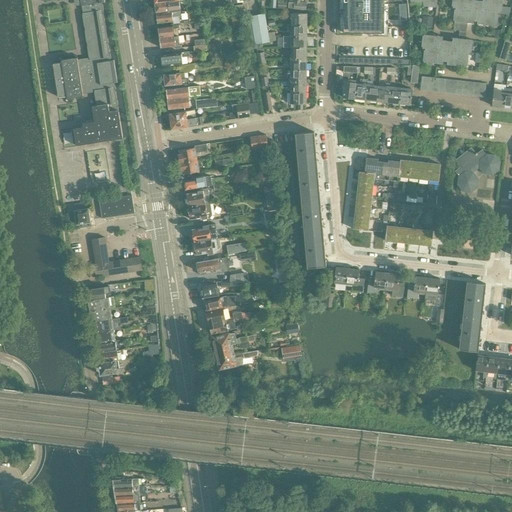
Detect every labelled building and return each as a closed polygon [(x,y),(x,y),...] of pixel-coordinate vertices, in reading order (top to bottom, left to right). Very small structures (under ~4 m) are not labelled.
[(80,0),(81,6),(82,6),(83,13),(82,13),(90,59),(78,61),(77,58),(61,60),(62,63),(53,64),(58,97),(67,96),(67,98),(83,96),(83,92),(94,91),(97,106),(92,106),(94,122),(90,122),(82,124),(83,127),(73,129),(76,146),(122,138),(117,105),(118,105),(117,100),(115,90),(115,85),(114,85),(114,83),(117,82),(114,60),(111,61),(110,59),(111,59),(110,54),(108,43),(108,38),(107,38),(105,28),(106,28),(105,23),(103,12),(103,8),(102,4),(102,3),(105,2),(104,0),(80,0)] [(343,0),(344,0),(343,1),(343,3),(344,3),(344,15),(343,15),(343,17),(344,17),(343,32),(345,33),(355,33),(356,34),(357,34),(358,33),(369,33),(369,35),(370,36),(374,36),(374,33),(383,33),(384,32),(384,18),(385,17),(385,15),(384,15),(384,3),(385,3),(385,1),(384,0),(343,0)] [(452,6),(452,8),(455,8),(455,10),(457,10),(456,21),(454,21),(454,22),(453,30),(459,31),(466,32),(467,23),(473,24),(473,21),(477,21),(476,24),(495,27),(495,26),(494,25),(495,14),(497,14),(497,13),(500,13),(500,12),(498,11),(500,0),(501,1),(501,0),(482,0),(482,1),(472,0),(454,0),(454,7),(452,6)] [(165,11),(165,13),(180,11),(179,1),(155,3),(156,12),(165,11)] [(244,16),(242,5),(233,6),(235,17),(244,16)] [(180,11),(165,13),(156,14),(157,23),(170,22),(171,24),(180,23),(179,16),(180,16),(180,11)] [(306,25),(307,13),(291,13),(291,18),(294,18),(294,25),(306,25)] [(268,37),(268,33),(265,14),(251,17),(255,44),(269,42),(268,37)] [(157,28),(159,38),(178,36),(177,28),(179,28),(178,24),(172,24),(172,26),(157,28)] [(291,25),(291,36),(306,36),(306,25),(294,25),(291,25)] [(422,47),(422,48),(425,49),(425,50),(427,50),(425,62),(424,62),(443,64),(443,61),(447,62),(446,65),(465,67),(465,66),(464,66),(465,55),(466,55),(466,53),(470,54),(470,52),(468,52),(469,40),(471,41),(471,40),(465,39),(458,39),(452,38),(452,42),(442,41),(443,37),(433,36),(424,35),(424,36),(425,36),(424,47),(422,47)] [(178,36),(159,38),(160,48),(175,46),(175,48),(182,48),(181,43),(179,43),(178,36)] [(291,36),(291,48),(293,48),(306,48),(306,36),(291,36)] [(499,60),(506,61),(511,42),(505,40),(499,60)] [(291,54),(291,59),(306,59),(306,48),(293,48),(293,54),(291,54)] [(189,52),(161,54),(162,66),(182,64),(181,57),(189,56),(189,52)] [(291,59),(291,70),(306,70),(306,59),(291,59)] [(164,75),(165,85),(188,83),(188,78),(185,79),(184,73),(189,73),(195,69),(195,65),(179,66),(180,74),(164,75)] [(411,76),(411,83),(417,83),(419,70),(418,70),(419,66),(413,65),(412,69),(408,69),(408,75),(411,76)] [(291,70),(291,81),(306,81),(306,70),(291,70)] [(354,98),(366,100),(367,85),(367,81),(368,80),(362,79),(362,84),(356,83),(354,98)] [(343,97),(354,98),(356,83),(356,81),(342,80),(341,88),(344,88),(343,97)] [(291,81),(291,92),(306,93),(306,81),(291,81)] [(366,100),(377,101),(378,86),(372,85),(373,82),(367,81),(367,85),(366,100)] [(257,89),(256,82),(246,83),(246,90),(257,89)] [(377,101),(388,102),(390,87),(390,84),(386,83),(385,87),(378,86),(377,101)] [(199,86),(165,89),(167,99),(188,97),(200,96),(199,86)] [(388,102),(399,104),(401,88),(390,87),(388,102)] [(401,88),(399,104),(411,105),(412,90),(401,88)] [(505,93),(503,107),(511,108),(511,88),(506,88),(505,91),(505,93)] [(492,99),(491,106),(503,107),(505,93),(500,93),(501,91),(493,90),(492,99)] [(263,93),(266,110),(272,109),(269,92),(263,93)] [(306,93),(291,92),(291,104),(299,104),(303,104),(306,104),(306,93)] [(188,97),(167,99),(168,109),(189,107),(188,97)] [(249,103),(238,104),(232,105),(234,112),(237,111),(238,117),(238,119),(240,118),(251,117),(250,114),(249,104),(249,103)] [(169,114),(170,122),(195,118),(194,110),(169,114)] [(195,118),(170,122),(171,129),(203,124),(202,117),(195,118)] [(314,132),(295,134),(307,268),(326,266),(314,136),(314,132)] [(266,135),(259,136),(261,149),(268,148),(266,135)] [(261,149),(259,136),(250,137),(252,150),(261,149)] [(178,155),(179,163),(196,160),(195,152),(207,150),(206,144),(194,146),(195,148),(179,150),(180,154),(178,155)] [(462,191),(471,192),(477,188),(478,179),(473,173),(479,168),(484,174),(492,175),(499,170),(499,162),(494,155),(486,155),(485,155),(481,150),(477,154),(476,153),(475,153),(472,150),(466,154),(465,152),(461,155),(463,157),(457,162),(461,167),(455,171),(459,176),(458,177),(457,185),(462,191)] [(365,172),(374,173),(373,179),(374,179),(381,180),(383,162),(378,162),(378,160),(366,158),(365,172)] [(214,162),(215,171),(232,168),(231,159),(214,162)] [(196,160),(179,163),(181,170),(183,170),(183,174),(198,171),(196,160)] [(400,162),(399,177),(408,178),(410,161),(400,160),(400,162)] [(383,162),(381,180),(393,181),(398,181),(399,177),(400,162),(388,161),(388,163),(383,162)] [(410,161),(408,178),(418,179),(420,162),(410,161)] [(420,162),(418,179),(428,180),(430,163),(420,162)] [(430,163),(428,180),(439,181),(440,165),(430,163)] [(360,171),(358,183),(373,185),(374,179),(373,179),(374,173),(365,172),(360,171)] [(203,176),(191,178),(191,180),(184,181),(185,190),(225,183),(224,178),(210,179),(210,175),(203,176)] [(358,183),(357,194),(372,196),(373,185),(358,183)] [(269,187),(264,188),(265,194),(275,193),(274,185),(269,186),(269,187)] [(186,194),(188,207),(210,203),(207,188),(197,190),(197,192),(186,194)] [(275,193),(265,194),(266,201),(271,200),(271,201),(277,200),(275,193)] [(357,194),(356,206),(370,208),(372,196),(357,194)] [(132,195),(106,199),(109,217),(135,213),(132,195)] [(106,199),(98,200),(101,218),(109,217),(106,199)] [(389,211),(398,212),(399,203),(390,202),(389,211)] [(210,203),(188,207),(188,208),(187,210),(187,212),(189,213),(190,219),(201,217),(201,219),(210,218),(212,216),(210,203)] [(356,206),(355,217),(369,219),(370,208),(356,206)] [(74,210),(76,225),(91,223),(88,208),(74,210)] [(278,210),(265,213),(266,219),(279,216),(278,210)] [(355,217),(353,229),(368,231),(369,219),(355,217)] [(194,240),(194,242),(216,239),(213,224),(203,226),(203,227),(192,229),(193,236),(192,237),(192,240),(194,240)] [(399,227),(387,226),(385,240),(397,242),(399,227)] [(410,229),(399,227),(397,242),(408,243),(410,229)] [(421,230),(410,229),(408,243),(420,244),(421,230)] [(433,231),(421,230),(420,244),(431,246),(433,231)] [(92,239),(93,246),(105,244),(105,237),(92,239)] [(195,248),(196,255),(207,253),(207,255),(213,254),(215,254),(218,251),(218,249),(217,249),(216,239),(194,242),(194,244),(193,245),(193,247),(195,248)] [(93,246),(94,252),(106,250),(105,244),(93,246)] [(243,244),(226,247),(227,255),(244,252),(243,244)] [(94,252),(95,258),(107,256),(106,250),(94,252)] [(95,258),(96,264),(107,263),(108,262),(107,256),(95,258)] [(133,258),(135,271),(142,270),(140,257),(133,258)] [(197,262),(199,272),(199,274),(205,273),(205,271),(213,269),(214,272),(229,270),(227,257),(197,262)] [(126,259),(128,272),(135,271),(133,258),(126,259)] [(119,261),(121,273),(128,272),(126,259),(119,261)] [(283,259),(275,260),(280,284),(290,282),(287,268),(285,269),(283,259)] [(107,263),(108,269),(109,275),(115,274),(113,261),(108,262),(107,263)] [(113,261),(115,274),(121,273),(119,261),(113,261)] [(94,265),(95,271),(108,269),(107,263),(96,264),(94,265)] [(334,282),(346,284),(348,268),(336,267),(334,282)] [(348,268),(346,284),(353,284),(352,291),(363,292),(365,279),(358,278),(359,270),(348,268)] [(108,269),(95,271),(96,277),(109,275),(108,269)] [(379,287),(386,288),(387,273),(375,271),(374,280),(369,279),(367,293),(378,294),(379,287)] [(244,273),(230,275),(230,282),(233,282),(246,282),(244,273)] [(387,273),(386,288),(392,289),(392,296),(403,297),(404,284),(398,283),(399,274),(387,273)] [(425,293),(427,277),(415,276),(414,285),(408,284),(407,297),(418,299),(418,292),(425,293)] [(440,279),(427,277),(425,293),(438,294),(440,279)] [(467,282),(459,349),(478,351),(485,290),(486,284),(467,282)] [(201,286),(203,298),(218,295),(217,284),(201,286)] [(87,290),(89,300),(108,297),(108,293),(110,293),(109,286),(87,290)] [(89,300),(90,311),(110,308),(115,307),(114,296),(108,297),(89,300)] [(222,297),(205,300),(207,311),(222,307),(229,306),(235,306),(235,296),(226,296),(222,297)] [(90,311),(92,322),(112,319),(110,308),(90,311)] [(206,313),(208,323),(225,320),(223,309),(206,313)] [(225,320),(208,323),(211,334),(230,330),(236,329),(235,323),(234,322),(243,320),(250,318),(250,316),(239,317),(233,318),(225,320)] [(112,319),(92,322),(94,333),(113,330),(112,325),(126,323),(125,317),(112,319)] [(297,324),(287,326),(288,334),(298,332),(297,324)] [(94,333),(95,344),(115,341),(113,330),(94,333)] [(228,334),(212,338),(214,348),(231,344),(236,343),(237,344),(239,344),(239,343),(248,341),(255,340),(254,336),(248,337),(236,339),(235,333),(228,334)] [(95,344),(97,353),(118,350),(118,348),(116,349),(115,341),(95,344)] [(231,344),(214,348),(216,359),(233,355),(231,344)] [(299,345),(282,349),(283,359),(295,357),(294,355),(301,354),(299,345)] [(97,353),(98,362),(115,360),(124,358),(123,349),(118,350),(97,353)] [(233,355),(216,359),(219,369),(242,364),(241,358),(244,357),(244,358),(257,355),(257,351),(233,355)] [(489,357),(477,355),(475,371),(483,371),(483,378),(486,378),(487,372),(489,357)] [(494,379),(497,379),(498,373),(500,358),(489,357),(487,372),(494,373),(494,379)] [(511,359),(500,358),(498,373),(505,374),(505,380),(508,381),(509,375),(511,359)] [(115,360),(98,362),(98,363),(96,365),(97,369),(99,371),(100,375),(120,372),(119,367),(117,367),(115,360)] [(113,480),(114,488),(139,486),(138,478),(124,479),(124,477),(116,478),(116,480),(113,480)] [(114,488),(115,496),(139,494),(139,486),(114,488)] [(0,511),(9,511),(3,511),(0,494),(0,511)] [(115,496),(117,503),(139,502),(139,494),(115,496)] [(117,503),(118,511),(141,510),(139,502),(117,503)]
